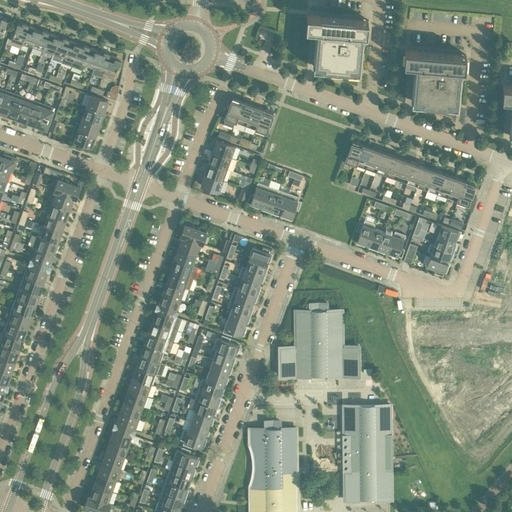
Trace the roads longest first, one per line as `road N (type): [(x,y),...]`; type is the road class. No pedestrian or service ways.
road 1 (residential): [(69,511),(177,198)]
road 2 (residential): [(503,163),(210,57)]
road 3 (residential): [(297,240),(453,294),(503,163)]
road 4 (residential): [(0,443),(100,169)]
road 5 (residential): [(201,511),(297,240)]
road 6 (tertiary): [(37,511),(82,388),(85,336)]
road 7 (tertiary): [(85,336),(57,377),(11,501)]
road 8 (tertiary): [(85,336),(139,183)]
road 9 (residential): [(177,198),(297,240)]
road 10 (residential): [(177,198),(223,86)]
